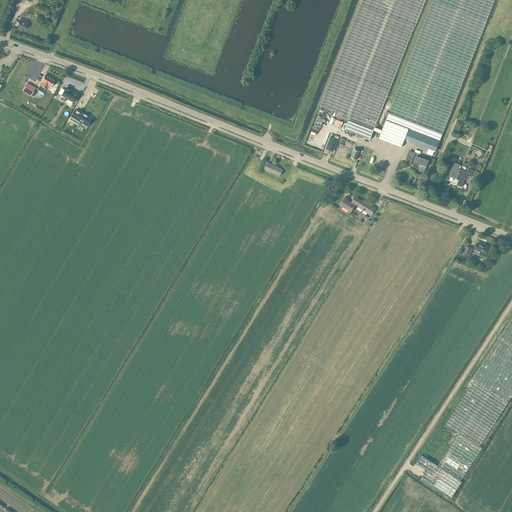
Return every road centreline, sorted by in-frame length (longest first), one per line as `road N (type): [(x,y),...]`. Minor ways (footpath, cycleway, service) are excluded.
road 1 (secondary): [(511,236),(0,38)]
road 2 (unclassified): [(374,511),(511,302)]
